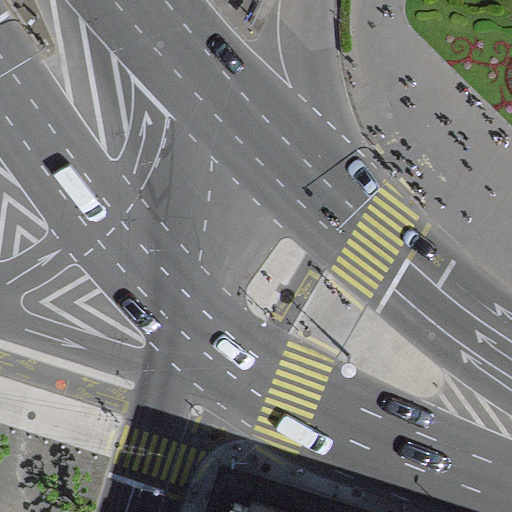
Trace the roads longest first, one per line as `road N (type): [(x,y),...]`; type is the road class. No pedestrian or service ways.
road 1 (primary): [(511,345),(379,244),(231,98)]
road 2 (primary): [(245,382),(397,444),(511,476)]
road 3 (tertiary): [(184,330),(231,98)]
road 4 (unclassified): [(84,233),(130,174),(159,106),(177,33)]
road 5 (unclassified): [(0,316),(180,366)]
road 6 (tertiary): [(145,511),(180,366)]
road 7 (primary): [(84,233),(184,330)]
road 8 (primary): [(0,132),(84,233)]
